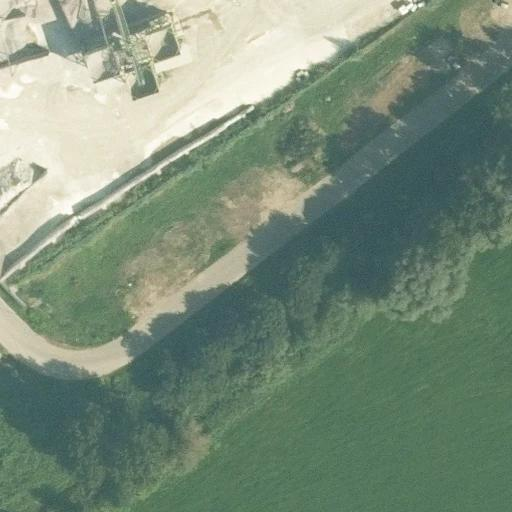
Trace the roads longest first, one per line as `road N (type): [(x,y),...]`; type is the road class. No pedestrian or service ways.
road 1 (unclassified): [(511,47),(94,369),(44,360),(0,317)]
road 2 (unknown): [(316,0),(192,79)]
road 3 (unknown): [(76,121),(41,0)]
road 4 (unknown): [(192,79),(76,121)]
